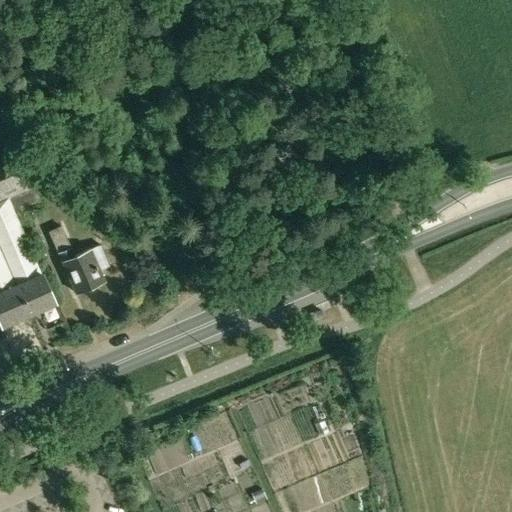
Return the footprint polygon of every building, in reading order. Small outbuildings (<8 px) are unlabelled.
[(101,113),(91,88),(89,84),(44,103),(56,132),(101,113)] [(0,292),(16,286),(41,275),(15,215),(43,203),(35,185),(47,179),(30,141),(0,153),(0,292)] [(99,270),(109,265),(100,245),(90,250),(90,249),(74,256),(61,227),(49,232),(76,294),(104,281),(99,270)] [(16,286),(28,315),(54,304),(42,275),(41,275),(16,286)] [(16,286),(0,292),(0,322),(2,326),(28,315),(16,286)] [(252,493),(256,502),(265,498),(261,489),(252,493)]
